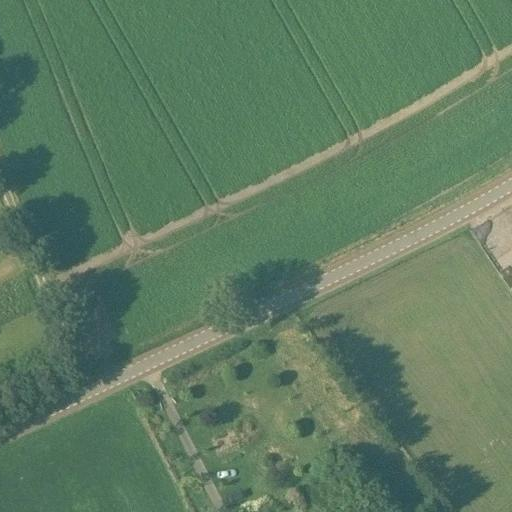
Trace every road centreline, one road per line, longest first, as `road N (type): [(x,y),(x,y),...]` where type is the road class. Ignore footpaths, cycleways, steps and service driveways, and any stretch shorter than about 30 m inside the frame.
road 1 (tertiary): [(0,435),(511,184)]
road 2 (unknown): [(85,395),(0,179)]
